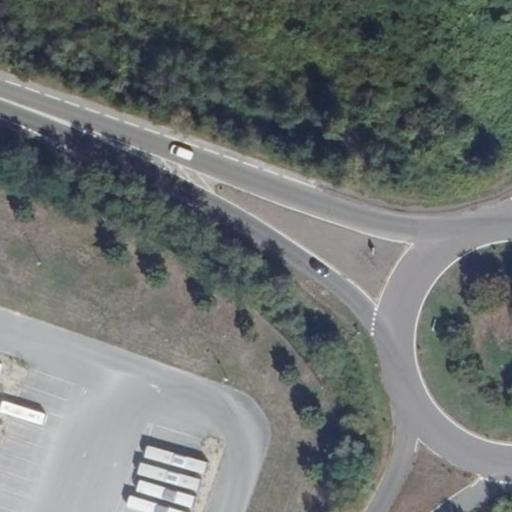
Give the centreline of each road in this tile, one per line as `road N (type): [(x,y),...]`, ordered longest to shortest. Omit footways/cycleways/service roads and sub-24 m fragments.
road 1 (tertiary): [(464,235),(427,236),(367,221),(123,145)]
road 2 (tertiary): [(123,145),(272,241),(398,340)]
road 3 (tertiary): [(398,340),(408,389),(431,423),(471,450),(511,459)]
road 4 (tertiary): [(123,145),(0,98)]
road 5 (tertiary): [(464,235),(416,278),(398,340)]
